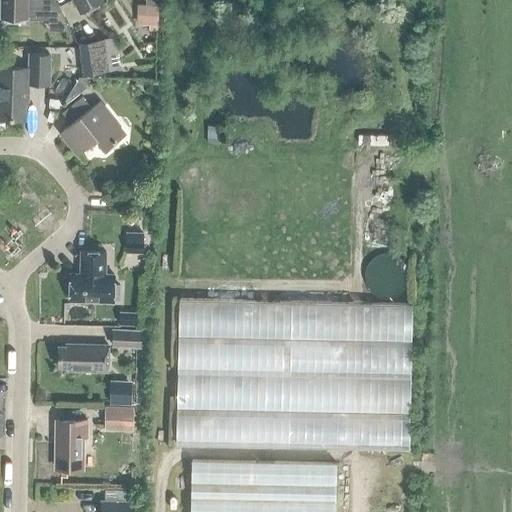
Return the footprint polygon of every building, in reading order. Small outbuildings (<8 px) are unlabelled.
[(0,0),(0,17),(27,18),(27,0),(0,0)] [(54,0),(43,0),(43,19),(49,19),(65,19),(54,0)] [(72,0),(79,13),(104,0),(72,0)] [(157,7),(143,6),(143,24),(149,24),(157,25),(157,7)] [(107,71),(102,40),(78,43),(83,75),(107,71)] [(28,68),(0,67),(0,117),(24,119),(25,100),(28,100),(28,84),(48,84),(49,54),(29,54),(28,68)] [(62,130),(80,153),(96,140),(105,151),(124,135),(98,101),(91,107),(82,96),(61,112),(70,123),(62,130)] [(219,144),(219,127),(207,127),(207,143),(219,144)] [(187,225),(186,274),(203,274),(204,225),(187,225)] [(126,242),(126,254),(143,254),(143,242),(126,242)] [(119,299),(119,285),(113,285),(113,274),(105,274),(105,251),(80,251),(80,276),(70,276),(70,299),(85,299),(88,301),(113,302),(113,299),(119,299)] [(184,296),(181,440),(414,445),(415,373),(417,373),(418,301),(184,296)] [(110,347),(141,348),(141,331),(110,330),(110,347)] [(65,370),(107,371),(108,345),(66,344),(66,347),(58,347),(57,367),(65,367),(65,370)] [(131,382),(109,382),(109,403),(130,403),(131,382)] [(103,430),(132,430),(132,407),(104,407),(103,430)] [(87,437),(87,421),(56,420),(55,469),(82,469),(82,437),(87,437)] [(333,511),(335,462),(190,460),(189,511),(333,511)] [(128,511),(129,501),(101,501),(100,511),(128,511)]
